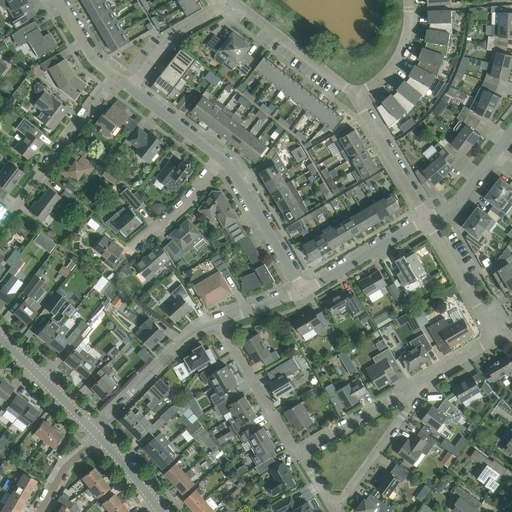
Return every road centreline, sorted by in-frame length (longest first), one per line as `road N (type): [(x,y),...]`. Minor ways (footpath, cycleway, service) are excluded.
road 1 (residential): [(0,227),(115,77)]
road 2 (residential): [(92,429),(186,338),(219,321)]
road 3 (residential): [(334,508),(427,378)]
road 4 (residential): [(353,93),(238,5),(224,3)]
road 5 (residential): [(302,291),(220,158)]
road 6 (residential): [(300,452),(219,321)]
road 7 (residential): [(300,452),(427,378)]
road 8 (residential): [(426,220),(353,93)]
road 9 (residential): [(302,291),(426,220)]
road 10 (tertiary): [(92,429),(0,335)]
road 11 (residential): [(499,326),(480,312),(426,220)]
road 12 (residential): [(131,89),(172,36),(224,3)]
road 13 (residential): [(136,245),(185,203),(220,158)]
road 14 (residential): [(353,93),(385,79),(398,63),(409,0)]
